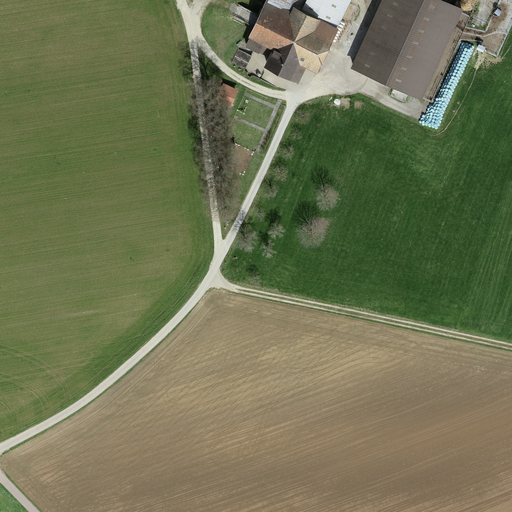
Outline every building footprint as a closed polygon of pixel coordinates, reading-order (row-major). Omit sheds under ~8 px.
[(350,0),(268,0),(251,35),(246,44),(259,50),(263,41),(275,46),(267,64),(291,76),(293,71),(299,74),(304,62),(316,68),(350,0)] [(462,9),(442,0),(382,0),(353,66),(422,97),(462,9)] [(497,56),(511,22),(511,0),(498,0),(477,48),(487,52),(497,56)] [(238,49),(231,62),(245,69),(251,55),(238,49)] [(235,89),(223,83),(217,98),(229,103),(235,89)]
